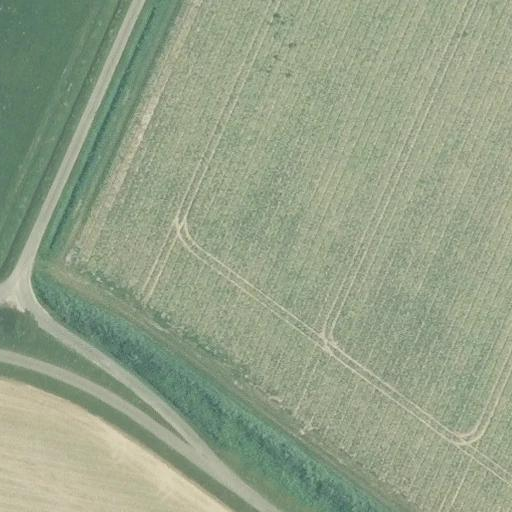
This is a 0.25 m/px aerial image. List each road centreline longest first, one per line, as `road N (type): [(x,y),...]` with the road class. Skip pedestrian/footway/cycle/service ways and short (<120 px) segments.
road 1 (unclassified): [(12,304),(144,0)]
road 2 (unclassified): [(12,304),(170,417),(250,500)]
road 3 (unclassified): [(250,500),(77,395),(0,362)]
